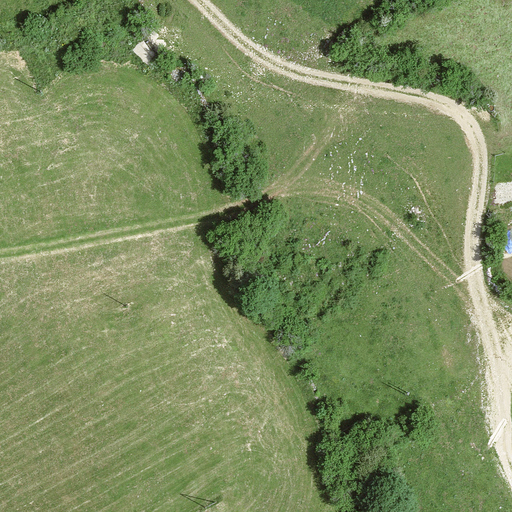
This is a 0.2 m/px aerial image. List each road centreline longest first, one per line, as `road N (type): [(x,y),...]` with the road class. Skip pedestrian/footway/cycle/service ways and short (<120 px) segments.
road 1 (track): [(203,0),(259,52),(352,84),(441,98),(468,122),(482,156),(475,245),(483,305)]
road 2 (unclassified): [(511,465),(478,388),(483,305)]
